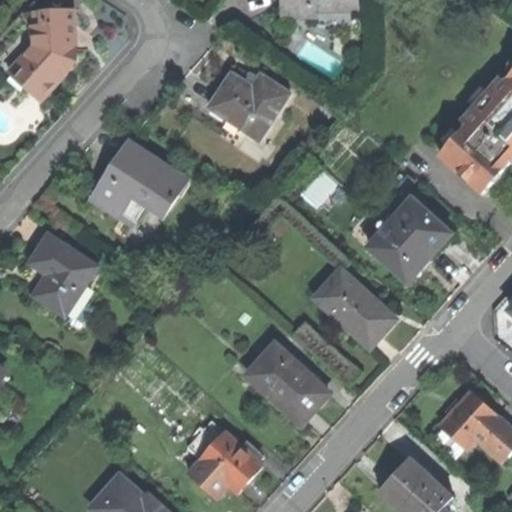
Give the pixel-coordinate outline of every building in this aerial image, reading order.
[(25,87),(43,102),(56,87),(63,79),(61,72),(69,72),(78,62),(78,48),(71,43),(77,38),(76,8),(45,10),(46,22),(34,22),(34,46),(18,63),(34,77),(25,87)] [(9,73),(25,87),(34,77),(18,63),(9,73)] [(209,107),(260,141),(290,95),(262,77),(255,88),(232,72),(221,89),(209,107)] [(511,161),(511,77),(505,85),(500,80),(488,94),(474,109),(462,122),(467,127),(459,135),(447,149),(440,157),(482,195),(510,164),(511,161)] [(468,103),(474,109),(488,94),(481,88),(468,103)] [(441,143),(447,149),(459,135),(453,130),(441,143)] [(93,198),(120,215),(134,194),(166,214),(190,178),(133,141),(123,157),(113,172),(111,171),(93,198)] [(373,245),(411,279),(434,254),(454,232),(416,198),(373,245)] [(35,293),(68,315),(100,265),(51,234),(41,249),(33,262),(48,272),(35,293)] [(314,302),(370,349),(382,336),(394,322),(338,275),(314,302)] [(251,376),(303,424),(319,407),(331,394),(279,346),(251,376)] [(479,440),(502,462),(511,451),(511,429),(500,418),(473,394),(458,410),(442,427),(445,430),(466,449),(468,452),(479,440)] [(189,448),(203,460),(226,434),(213,422),(189,448)] [(456,460),(466,449),(445,430),(435,440),(456,460)] [(227,433),(226,434),(203,460),(202,462),(230,487),(239,495),(253,480),(265,467),(259,462),(244,448),(227,433)] [(248,444),(244,448),(259,462),(263,458),(248,444)] [(402,511),(435,511),(441,506),(450,495),(412,461),(397,477),(382,494),(402,511)] [(190,475),(218,500),(230,487),(202,462),(190,475)] [(92,511),(93,511),(138,511),(149,501),(122,477),(92,511)] [(164,511),(151,499),(149,501),(138,511),(164,511)]
